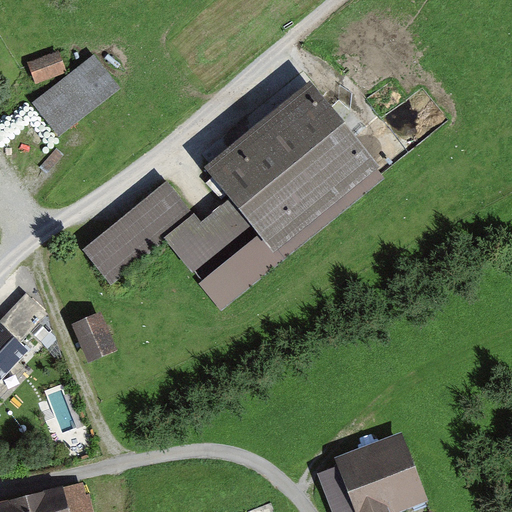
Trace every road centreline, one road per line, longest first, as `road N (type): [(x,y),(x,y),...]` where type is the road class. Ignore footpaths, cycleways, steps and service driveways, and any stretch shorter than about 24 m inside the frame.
road 1 (track): [(345,0),(0,274)]
road 2 (track): [(308,511),(268,470),(222,451),(0,489)]
road 3 (track): [(511,337),(403,383),(317,465),(299,499)]
road 4 (track): [(134,461),(101,424),(31,244)]
